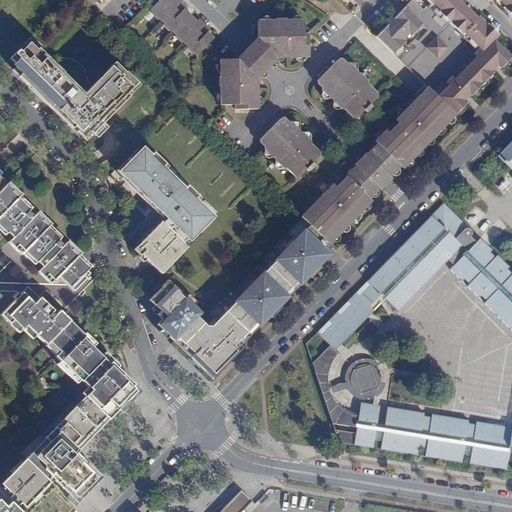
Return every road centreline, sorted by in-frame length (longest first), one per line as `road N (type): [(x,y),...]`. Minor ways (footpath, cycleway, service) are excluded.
road 1 (residential): [(0,83),(83,171),(150,365),(201,423)]
road 2 (tertiary): [(201,423),(254,463),(511,506)]
road 3 (tertiary): [(201,423),(410,207)]
road 4 (residential): [(410,207),(291,90)]
road 5 (tertiary): [(410,207),(511,104)]
road 6 (residential): [(291,90),(197,0)]
road 7 (residential): [(382,0),(291,90)]
road 8 (tertiary): [(118,511),(201,423)]
